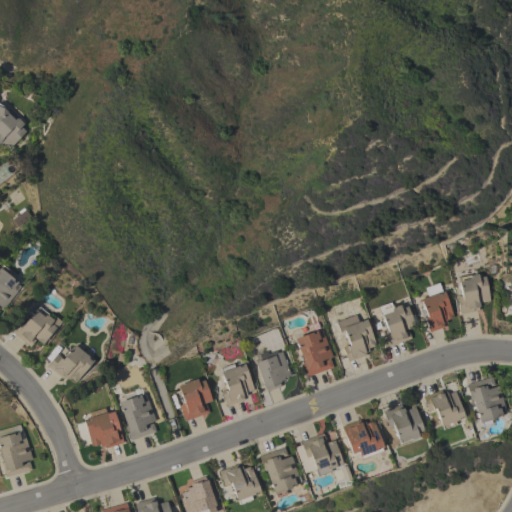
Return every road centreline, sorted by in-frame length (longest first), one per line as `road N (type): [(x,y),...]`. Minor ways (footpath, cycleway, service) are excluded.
road 1 (residential): [(0,509),(468,351),(511,352)]
road 2 (residential): [(73,488),(52,427),(0,363)]
